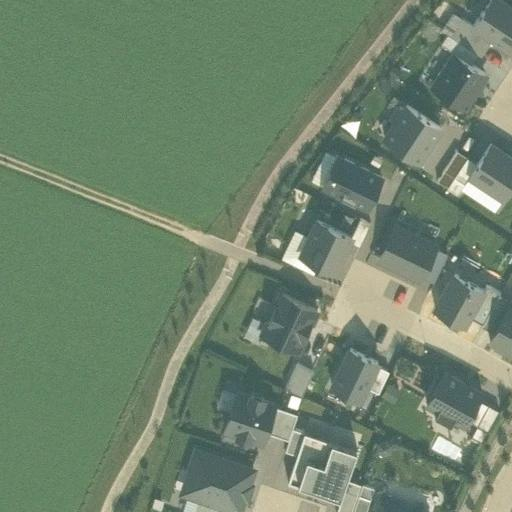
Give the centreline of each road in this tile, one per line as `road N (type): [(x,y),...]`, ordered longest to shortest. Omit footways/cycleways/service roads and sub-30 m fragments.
road 1 (residential): [(199,236),(442,336),(511,381)]
road 2 (track): [(0,155),(199,236)]
